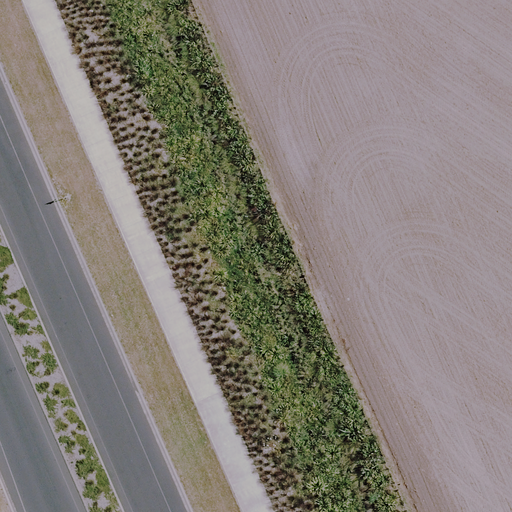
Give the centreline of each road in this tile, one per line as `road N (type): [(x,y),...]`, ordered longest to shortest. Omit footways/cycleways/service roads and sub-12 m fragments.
road 1 (secondary): [(0,144),(159,511)]
road 2 (secondary): [(50,511),(0,399)]
